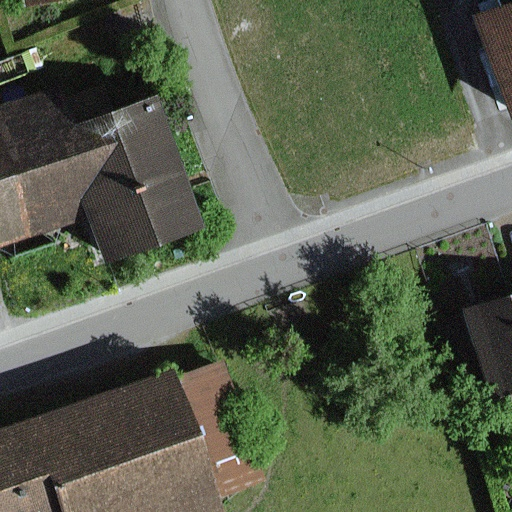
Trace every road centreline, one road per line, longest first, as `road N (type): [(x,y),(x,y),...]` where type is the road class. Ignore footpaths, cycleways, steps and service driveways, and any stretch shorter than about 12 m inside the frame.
road 1 (unclassified): [(267,276),(194,0)]
road 2 (residential): [(267,276),(0,369)]
road 3 (residential): [(511,193),(267,276)]
